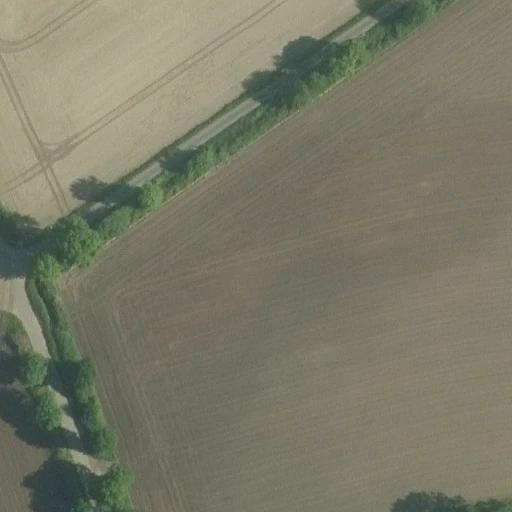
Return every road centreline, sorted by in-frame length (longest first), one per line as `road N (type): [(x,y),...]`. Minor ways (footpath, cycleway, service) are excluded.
road 1 (unclassified): [(7,277),(405,0)]
road 2 (unclassified): [(7,277),(93,511)]
